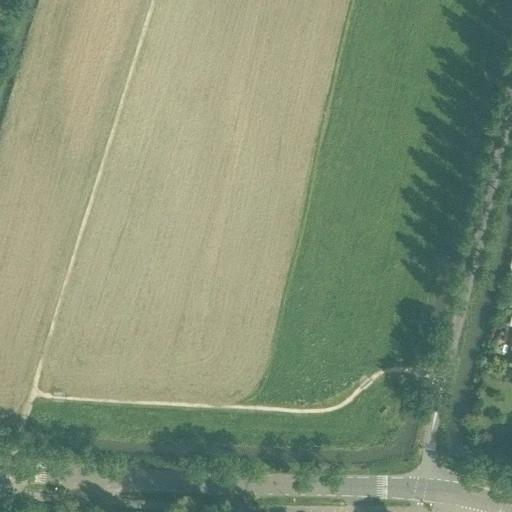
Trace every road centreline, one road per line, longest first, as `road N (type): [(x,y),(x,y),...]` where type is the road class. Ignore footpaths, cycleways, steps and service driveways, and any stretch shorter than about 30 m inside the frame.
road 1 (tertiary): [(424,490),(8,468)]
road 2 (unclassified): [(424,490),(432,427),(511,104)]
